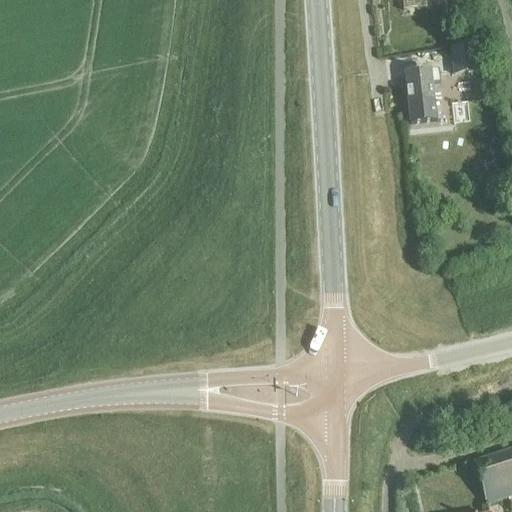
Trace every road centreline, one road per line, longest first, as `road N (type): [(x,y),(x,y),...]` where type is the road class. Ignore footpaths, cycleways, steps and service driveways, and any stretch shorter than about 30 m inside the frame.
road 1 (tertiary): [(335,370),(315,0)]
road 2 (secondary): [(0,413),(104,394),(191,390)]
road 3 (unclassified): [(335,370),(438,362),(511,342)]
road 4 (secondary): [(191,390),(220,404),(334,413)]
road 5 (secondary): [(335,370),(220,379),(191,390)]
